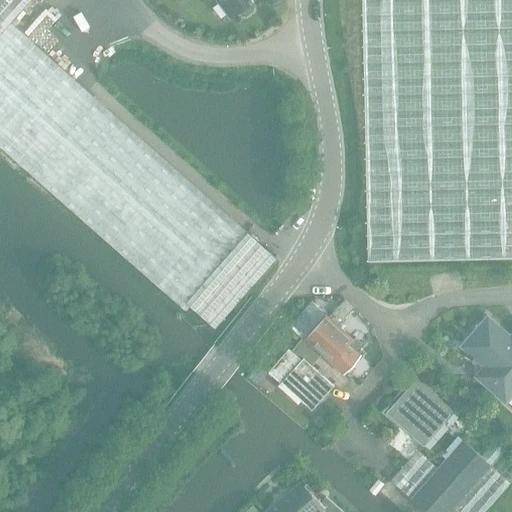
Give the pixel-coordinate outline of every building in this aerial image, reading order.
[(0,0),(0,33),(10,23),(13,19),(29,0),(0,0)] [(216,0),(231,18),(237,14),(240,17),(245,18),(252,12),(253,8),(250,4),(255,0),(216,0)] [(511,0),(363,0),(369,260),(511,256),(511,0)] [(0,33),(0,147),(180,307),(185,302),(245,233),(10,23),(0,33)] [(274,259),(245,233),(185,302),(214,328),(274,259)] [(297,317),(289,327),(302,338),(302,337),(319,352),(321,355),(344,375),(345,373),(349,373),(353,367),(353,364),(360,356),(348,345),(351,341),(337,329),(353,311),(348,306),(344,303),(328,321),(309,304),(297,317)] [(511,337),(510,340),(487,320),(471,338),(474,340),(464,353),(479,367),(480,373),(487,379),(481,385),(504,405),(511,395),(511,337)] [(269,371),(268,372),(280,383),(278,386),(297,403),(300,400),(311,410),(333,385),(311,367),(320,356),(300,340),(290,352),(288,350),(269,371)] [(422,444),(451,412),(416,380),(385,413),(400,427),(402,425),(422,444)] [(457,436),(441,455),(445,458),(461,439),(457,436)] [(497,438),(481,457),(490,465),(504,448),(506,446),(497,438)] [(461,439),(411,499),(425,511),(449,511),(453,508),(490,465),(481,457),(461,439)] [(511,455),(504,448),(490,465),(510,483),(511,480),(511,455)] [(417,451),(390,481),(411,499),(437,468),(436,467),(418,450),(417,451)] [(490,465),(453,508),(457,511),(484,511),(510,483),(490,465)] [(318,511),(321,510),(322,511),(343,511),(323,495),(314,502),(298,483),(265,511),(318,511)]
